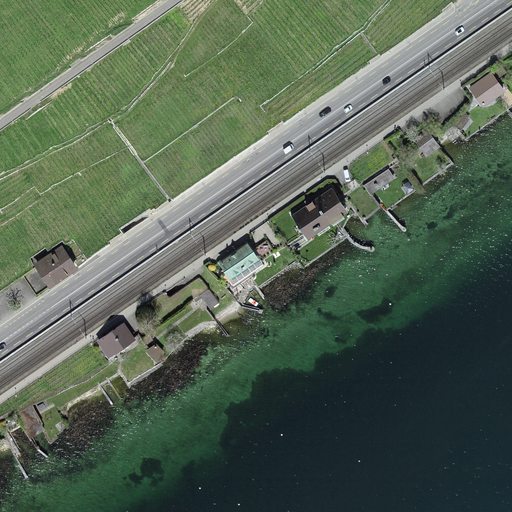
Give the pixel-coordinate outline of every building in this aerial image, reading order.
[(503,90),(495,79),(505,72),(501,66),(491,72),(492,73),(471,88),(483,104),(503,90)] [(427,131),(416,140),(425,152),(437,143),(427,131)] [(364,186),(370,193),(394,177),(389,169),(364,186)] [(363,219),(380,206),(370,193),(364,186),(364,185),(347,198),(363,219)] [(294,214),(308,235),(346,210),(331,189),(313,201),(313,200),(312,201),(312,202),(294,214)] [(247,242),(218,262),(230,278),(258,258),(247,242)] [(37,265),(50,283),(74,267),(62,248),(37,265)] [(29,282),(42,273),(40,270),(39,271),(36,267),(24,275),(29,282)] [(42,273),(29,282),(36,293),(50,284),(42,273)] [(219,301),(209,289),(201,295),(211,307),(219,301)] [(99,340),(110,356),(134,339),(123,323),(99,340)] [(156,344),(147,349),(159,358),(163,351),(156,344)] [(18,415),(30,433),(43,425),(32,408),(18,415)]
